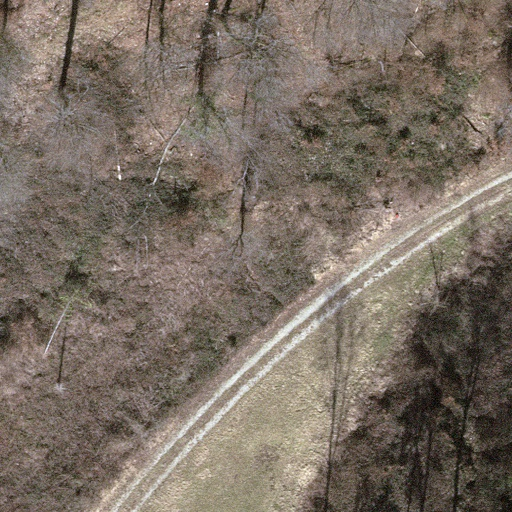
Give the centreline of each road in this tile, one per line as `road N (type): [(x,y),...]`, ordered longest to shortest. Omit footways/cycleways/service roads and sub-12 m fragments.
road 1 (track): [(511,191),(383,257),(200,414),(143,511)]
road 2 (track): [(0,73),(111,0)]
